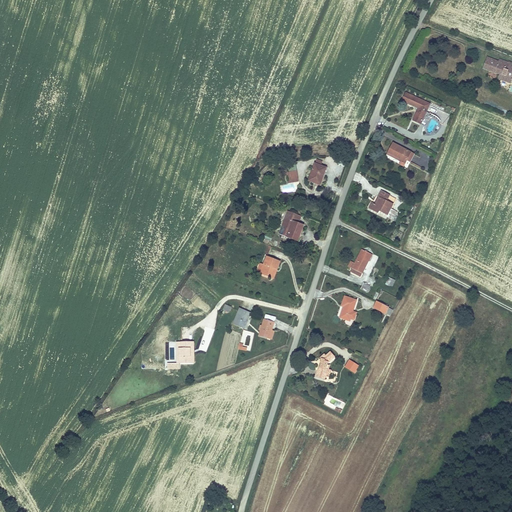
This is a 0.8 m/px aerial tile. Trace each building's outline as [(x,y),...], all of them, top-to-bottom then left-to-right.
[(486,58),(482,69),(498,75),(496,80),(509,85),(511,79),(511,77),(511,69),(509,69),(510,67),(511,64),(498,60),(498,62),(486,58)] [(466,91),(471,94),(475,84),(470,82),(466,91)] [(429,105),(405,94),(401,102),(418,109),(413,122),(420,125),(429,105)] [(412,155),(393,145),(389,154),(402,160),(400,163),(405,166),(412,155)] [(402,160),(389,154),(387,157),(400,163),(402,160)] [(315,165),(308,183),(321,188),(327,169),(315,165)] [(289,172),(287,172),(288,178),(298,176),(297,170),(295,170),(289,172)] [(382,193),(376,205),(372,204),(369,210),(380,215),(380,214),(388,217),(393,207),(387,204),(390,197),(382,193)] [(296,214),(290,211),(279,237),(297,244),(304,228),(299,226),(292,223),(296,214)] [(299,226),(303,217),(296,214),(292,223),(299,226)] [(352,272),(362,277),(372,256),(362,251),(356,263),(354,269),(352,272)] [(268,258),(261,275),(271,279),(275,270),(277,271),(281,263),(268,258)] [(385,285),(393,288),(396,280),(388,277),(385,285)] [(365,282),(361,290),(367,293),(371,286),(365,282)] [(341,319),(351,322),(357,301),(346,298),(343,308),(344,309),(341,319)] [(391,315),(393,310),(377,302),(373,310),(386,317),(387,314),(391,315)] [(224,304),(222,311),(229,312),(231,306),(224,304)] [(240,309),(233,324),(245,329),(252,314),(240,309)] [(272,332),(276,320),(266,317),(260,336),(270,340),(271,340),(274,333),(272,332)] [(179,364),(193,364),(192,355),(190,354),(189,349),(192,349),(192,342),(179,342),(179,364)] [(327,366),(328,363),(334,358),(330,353),(326,356),(323,355),(320,360),(323,361),(317,378),(325,381),(327,372),(329,372),(331,367),(327,366)] [(349,362),(345,368),(355,374),(359,367),(349,362)]
